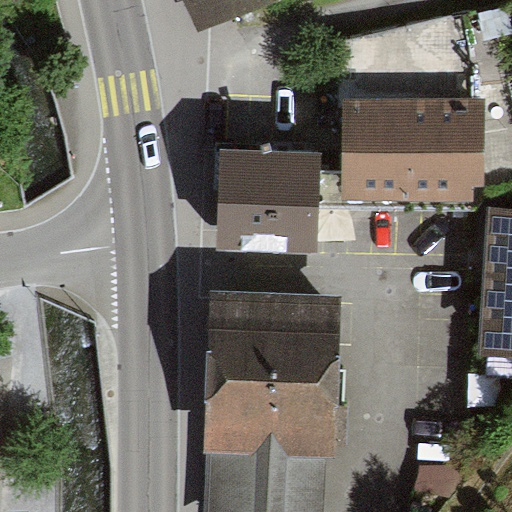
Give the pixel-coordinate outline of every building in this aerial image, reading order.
[(193,0),(206,27),(263,0),(193,0)] [(482,102),(344,101),(343,198),(482,199),(482,102)] [(322,154),(215,154),(214,247),(317,254),(322,154)] [(511,212),(486,212),(484,278),(481,351),(511,352),(511,212)] [(345,294),(216,290),(208,511),(319,511),(322,451),(340,451),(345,294)]
